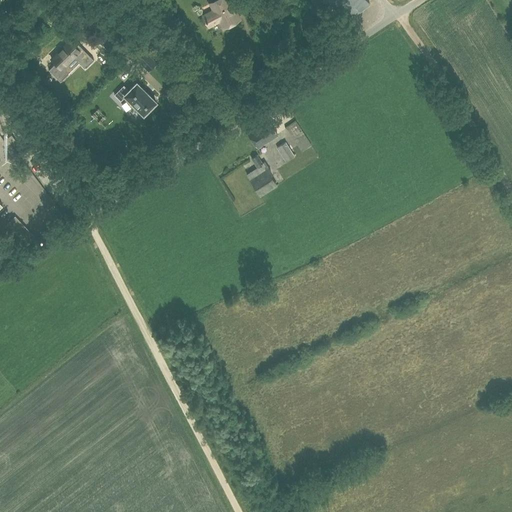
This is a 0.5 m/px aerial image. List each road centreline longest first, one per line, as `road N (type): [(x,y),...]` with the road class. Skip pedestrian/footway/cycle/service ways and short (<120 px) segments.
road 1 (residential): [(87,213),(398,12)]
road 2 (track): [(240,511),(87,213)]
road 3 (track): [(398,12),(511,194)]
road 4 (residential): [(87,213),(0,104)]
